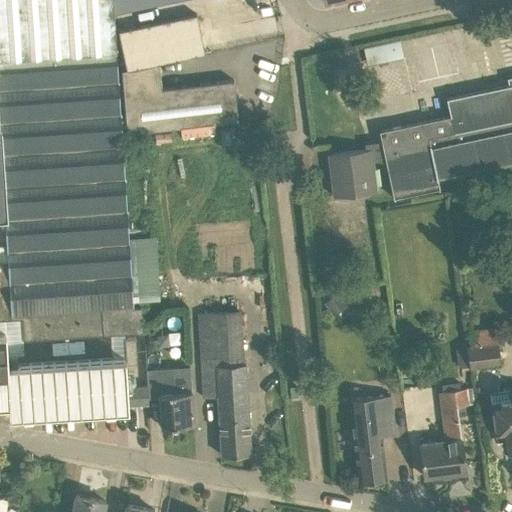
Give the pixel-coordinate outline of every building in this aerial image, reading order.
[(0,402),(8,402),(9,414),(22,413),(24,415),(32,415),(34,413),(105,408),(106,410),(114,410),(116,407),(128,406),(128,405),(129,405),(128,388),(127,388),(125,364),(137,363),(136,338),(126,339),(125,334),(144,333),(142,308),(134,308),(113,10),(117,9),(116,0),(0,0),(0,217),(5,218),(8,261),(0,261),(0,402)] [(116,0),(117,9),(166,0),(116,0)] [(197,14),(173,18),(119,30),(127,69),(127,70),(158,61),(204,52),(197,14)] [(370,62),(403,54),(400,39),(366,47),(370,62)] [(127,69),(121,70),(127,133),(239,119),(234,79),(162,88),(158,61),(127,70),(127,69)] [(511,84),(446,97),(449,116),(422,122),(434,178),(437,177),(511,162),(511,84)] [(214,122),(180,126),(182,139),(216,135),(214,122)] [(380,131),(383,147),(366,147),(366,149),(329,153),(334,196),(376,191),(372,160),(386,161),(394,197),(440,187),(437,177),(434,178),(422,122),(380,131)] [(171,131),(155,133),(156,142),(172,140),(171,131)] [(142,149),(143,135),(129,135),(128,154),(137,154),(138,149),(142,149)] [(334,316),(347,306),(338,293),(324,303),(334,316)] [(251,454),(246,363),(243,363),(240,311),(199,314),(204,396),(219,395),(222,455),(251,454)] [(470,366),(500,362),(495,327),(468,331),(470,345),(467,346),(468,347),(470,366)] [(468,347),(456,348),(459,367),(470,366),(468,347)] [(149,397),(161,396),(163,427),(177,426),(177,425),(194,424),(191,366),(147,370),(148,387),(149,397)] [(441,385),(442,392),(461,390),(460,383),(441,385)] [(130,405),(149,403),(149,397),(148,387),(129,388),(130,405)] [(459,404),(472,403),(470,389),(461,390),(442,392),(441,392),(447,440),(421,444),(425,476),(466,471),(459,404)] [(511,390),(490,394),(497,439),(503,437),(504,442),(506,442),(509,445),(510,447),(511,446),(511,390)] [(391,395),(385,395),(350,398),(361,481),(386,479),(382,434),(395,433),(391,395)] [(103,511),(105,500),(77,495),(73,511),(103,511)]
